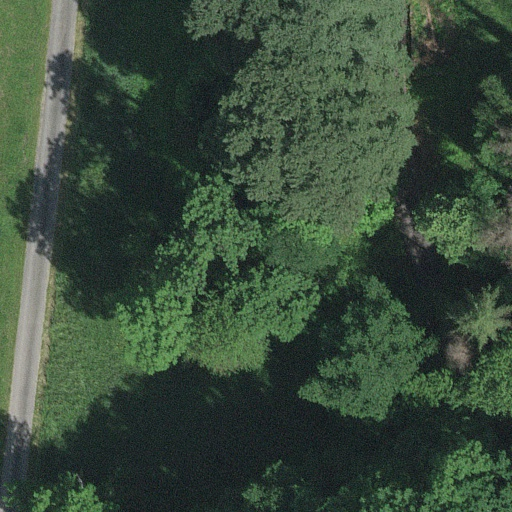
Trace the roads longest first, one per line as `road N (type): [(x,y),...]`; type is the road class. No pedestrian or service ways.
road 1 (track): [(231,511),(293,481),(414,393),(435,313),(426,183),(397,60),(393,0)]
road 2 (track): [(4,511),(62,0)]
